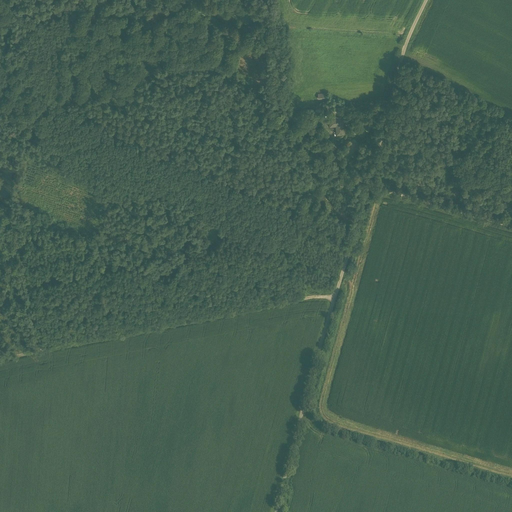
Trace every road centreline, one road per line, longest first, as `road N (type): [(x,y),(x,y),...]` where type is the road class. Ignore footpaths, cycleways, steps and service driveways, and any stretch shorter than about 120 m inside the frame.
road 1 (track): [(0,359),(296,299),(334,299)]
road 2 (unclassified): [(276,511),(369,186)]
road 3 (unclassified): [(369,186),(405,45),(426,0)]
road 4 (unclassified): [(369,186),(511,226)]
